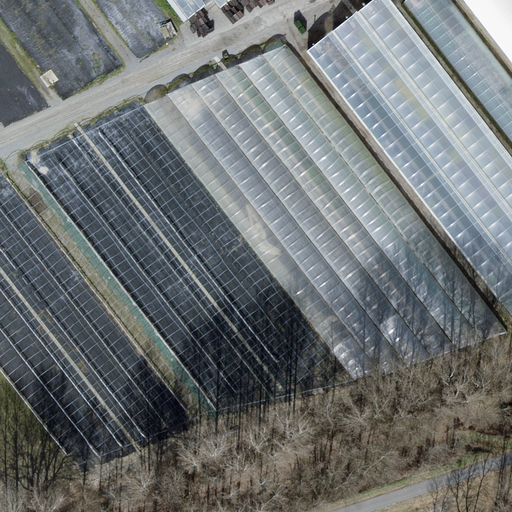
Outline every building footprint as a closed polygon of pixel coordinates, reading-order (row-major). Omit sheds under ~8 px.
[(0,0),(0,24),(47,93),(247,0),(0,0)] [(511,157),(390,0),(374,0),(308,51),(511,313),(511,157)] [(511,81),(449,0),(406,0),(405,1),(511,140),(511,81)] [(511,0),(472,0),(511,62),(511,0)] [(209,397),(503,326),(286,46),(28,160),(209,397)]
